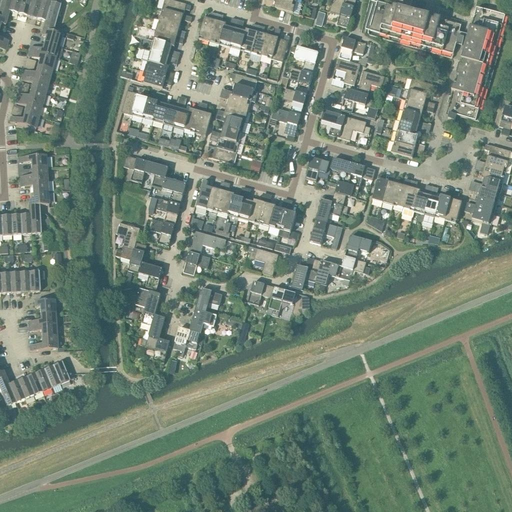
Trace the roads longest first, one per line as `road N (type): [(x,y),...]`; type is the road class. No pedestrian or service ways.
road 1 (unclassified): [(0,499),(511,288)]
road 2 (residential): [(222,75),(213,102),(176,95),(201,5),(252,19)]
road 3 (residential): [(304,138),(330,39),(252,19)]
road 4 (residential): [(180,278),(220,289),(250,276),(280,284),(301,247)]
road 5 (residential): [(198,169),(168,274),(180,278)]
